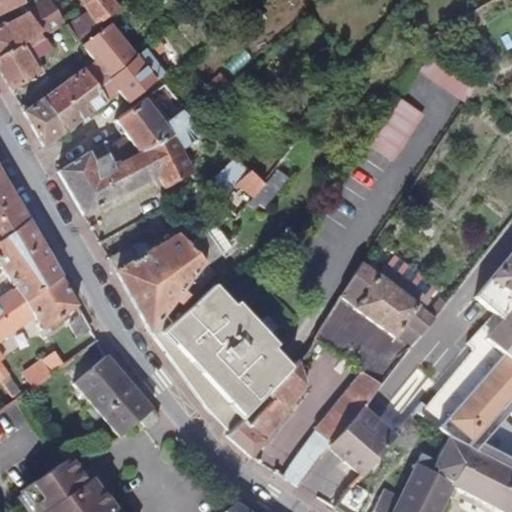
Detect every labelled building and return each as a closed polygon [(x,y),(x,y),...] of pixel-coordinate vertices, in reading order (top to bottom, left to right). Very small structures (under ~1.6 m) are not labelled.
[(0,0),(0,14),(24,3),(22,0),(0,0)] [(43,74),(33,58),(49,50),(41,37),(64,23),(62,20),(48,0),(46,0),(24,13),(25,14),(28,13),(42,34),(0,56),(0,73),(11,92),(38,76),(38,77),(43,74)] [(97,26),(119,9),(111,0),(79,0),(87,11),(97,26)] [(77,18),(64,26),(75,42),(97,26),(87,11),(77,18)] [(0,56),(42,34),(28,13),(25,14),(3,27),(2,25),(0,26),(0,56)] [(110,24),(81,46),(96,65),(85,71),(97,88),(135,57),(110,24)] [(168,48),(160,36),(145,49),(153,60),(168,48)] [(481,80),(434,48),(419,71),(465,102),(481,80)] [(136,97),(164,74),(153,60),(145,49),(135,57),(97,88),(106,102),(118,92),(128,104),(136,97)] [(84,69),(42,99),(62,135),(66,133),(81,122),(81,121),(106,102),(97,88),(85,71),(84,69)] [(190,75),(176,88),(195,110),(210,97),(190,75)] [(209,85),(216,92),(228,82),(221,75),(209,85)] [(28,122),(43,147),(62,135),(42,99),(23,113),(28,122)] [(164,125),(144,99),(115,120),(114,121),(127,138),(138,154),(142,152),(143,151),(191,122),(182,112),(164,125)] [(392,161),(422,114),(400,99),(369,146),(392,161)] [(198,141),(206,133),(194,119),(191,122),(143,151),(156,176),(153,178),(162,195),(168,194),(183,187),(180,182),(193,175),(181,153),(191,146),(193,150),(201,145),(198,141)] [(87,152),(57,172),(83,216),(153,178),(156,176),(143,151),(142,152),(138,154),(127,138),(125,138),(124,137),(111,145),(112,146),(108,148),(118,162),(112,165),(107,155),(93,162),(87,152)] [(251,172),(234,160),(214,178),(229,194),(251,172)] [(264,184),(251,172),(229,194),(221,200),(238,218),(249,204),(264,184)] [(15,199),(0,173),(0,268),(15,288),(0,298),(0,319),(24,302),(60,278),(28,221),(15,199)] [(264,184),(249,204),(264,210),(283,187),(270,177),(264,184)] [(129,247),(108,259),(109,260),(151,334),(165,315),(176,301),(180,305),(186,296),(182,293),(187,286),(204,265),(205,266),(206,265),(222,254),(221,254),(229,248),(215,226),(188,245),(178,235),(150,252),(137,259),(132,250),(131,247),(129,247)] [(137,259),(150,252),(146,246),(140,245),(132,250),(137,259)] [(349,364),(361,372),(381,385),(408,352),(414,344),(434,320),(428,315),(421,310),(437,289),(418,274),(419,272),(410,265),(408,267),(393,256),(378,276),(360,263),(339,297),(313,339),(342,360),(350,349),(357,354),(349,364)] [(204,265),(187,286),(196,292),(213,270),(206,265),(205,266),(204,265)] [(77,306),(60,278),(24,302),(0,319),(0,362),(3,360),(0,354),(0,340),(35,317),(45,335),(69,318),(66,314),(77,306)] [(233,307),(214,286),(174,321),(165,315),(151,334),(190,386),(197,381),(209,398),(202,404),(205,408),(214,413),(226,403),(237,415),(241,419),(290,368),(283,361),(273,349),(276,346),(237,303),(233,307)] [(428,315),(434,320),(445,305),(439,300),(428,315)] [(77,338),(90,329),(81,313),(69,325),(77,338)] [(42,361),(52,375),(65,365),(54,351),(42,361)] [(152,409),(106,356),(72,384),(119,439),(139,421),(152,409)] [(33,389),(52,375),(42,361),(23,375),(33,389)] [(251,458),(306,385),(298,361),(290,368),(241,419),(225,435),(251,458)] [(10,375),(0,362),(0,382),(0,383),(10,375)] [(511,363),(507,369),(496,362),(437,427),(448,436),(467,449),(511,473),(511,447),(488,436),(511,409),(511,363)] [(331,442),(362,407),(381,385),(361,372),(315,429),(281,477),(297,487),(308,472),(327,446),(331,442)] [(190,386),(202,404),(209,398),(197,381),(190,386)] [(237,415),(226,403),(214,413),(205,408),(205,409),(221,431),(225,435),(241,419),(237,415)] [(360,475),(394,435),(362,407),(331,442),(327,446),(308,472),(323,484),(341,460),(360,475)] [(438,511),(451,487),(449,485),(467,449),(448,436),(434,462),(419,455),(398,498),(382,490),(370,511),(438,511)] [(511,511),(511,473),(467,449),(449,485),(451,487),(498,511),(511,511)] [(116,511),(110,501),(106,504),(99,494),(100,493),(91,479),(86,482),(69,458),(19,492),(33,511),(116,511)] [(247,511),(234,503),(221,511),(247,511)]
